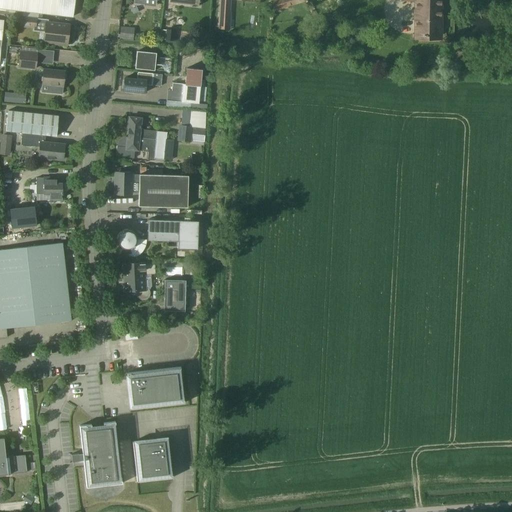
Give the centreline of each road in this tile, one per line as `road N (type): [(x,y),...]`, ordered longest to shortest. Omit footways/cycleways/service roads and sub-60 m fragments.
road 1 (residential): [(0,367),(104,356),(88,198),(104,0)]
road 2 (track): [(203,511),(215,52)]
